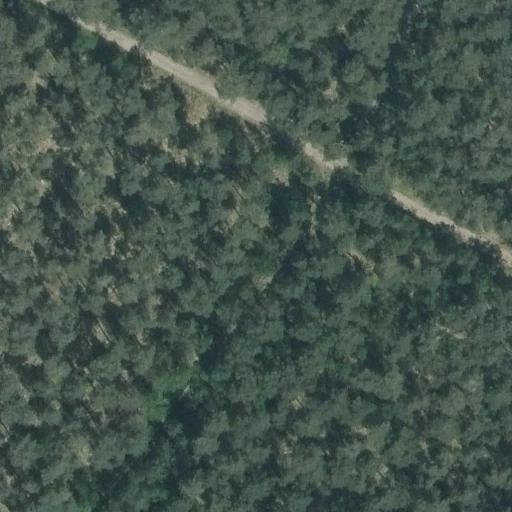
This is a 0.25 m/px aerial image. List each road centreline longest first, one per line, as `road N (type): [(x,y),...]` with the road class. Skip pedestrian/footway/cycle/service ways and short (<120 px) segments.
road 1 (track): [(26,0),(511,270)]
road 2 (track): [(347,179),(83,511)]
road 3 (track): [(416,0),(387,104),(347,179)]
